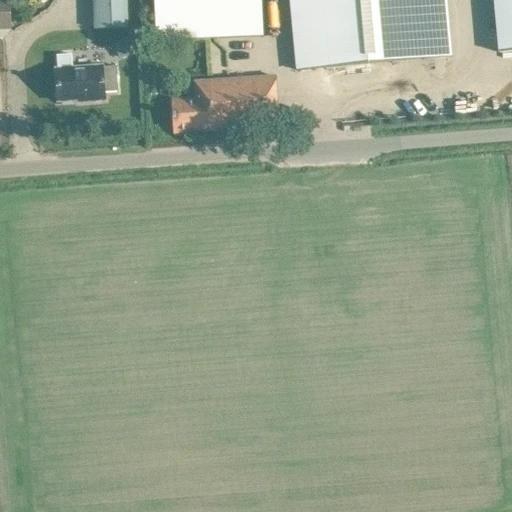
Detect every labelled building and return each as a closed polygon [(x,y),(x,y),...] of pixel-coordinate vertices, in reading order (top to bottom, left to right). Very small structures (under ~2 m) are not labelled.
[(94,0),(95,29),(129,28),(128,0),(94,0)] [(153,0),(156,41),(264,35),(262,0),(153,0)] [(293,0),(300,72),(448,58),(442,0),(293,0)] [(511,52),(511,0),(495,0),(500,53),(511,52)] [(9,1),(0,1),(0,29),(10,29),(9,1)] [(130,37),(113,44),(119,60),(136,53),(130,37)] [(55,69),(54,69),(57,105),(78,103),(78,105),(107,102),(107,93),(118,92),(116,67),(105,68),(104,65),(73,68),(72,55),(57,56),(58,69),(55,69)] [(194,82),(195,99),(172,100),(174,135),(294,128),(293,108),(278,109),(276,77),(194,82)] [(497,103),(497,92),(468,93),(468,103),(497,103)] [(461,105),(462,95),(434,94),(434,104),(461,105)]
